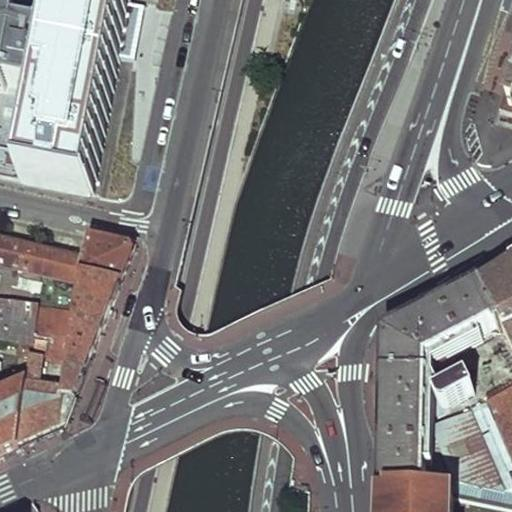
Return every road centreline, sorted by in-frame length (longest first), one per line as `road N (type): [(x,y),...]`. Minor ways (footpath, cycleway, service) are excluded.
road 1 (primary): [(423,0),(361,152),(321,285),(275,511)]
road 2 (secondary): [(136,511),(254,0)]
road 3 (primary): [(468,0),(368,300)]
road 4 (primary): [(489,0),(451,153),(461,180),(509,208)]
road 5 (primary): [(169,234),(220,0)]
road 6 (primary): [(344,489),(306,431),(257,406),(147,423)]
road 7 (primary): [(344,489),(356,316)]
road 8 (residential): [(169,234),(0,197)]
road 9 (primary): [(368,300),(509,208)]
road 10 (primary): [(278,356),(179,361),(142,316)]
road 11 (primary): [(344,489),(324,403),(278,356)]
road 12 (primary): [(278,356),(147,423)]
road 13 (primary): [(106,441),(142,316)]
